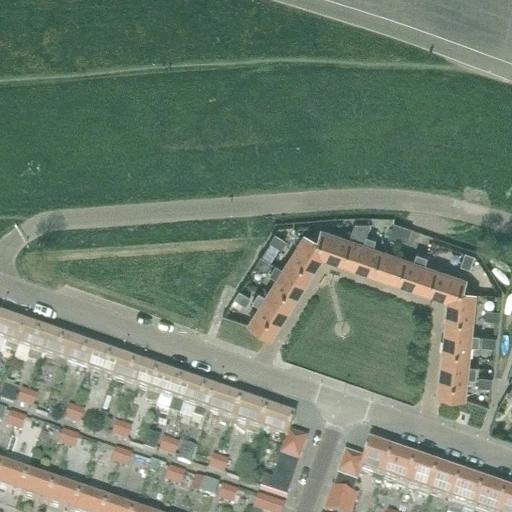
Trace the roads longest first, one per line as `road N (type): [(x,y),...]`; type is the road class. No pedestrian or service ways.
road 1 (residential): [(341,402),(0,289)]
road 2 (residential): [(511,461),(341,402)]
